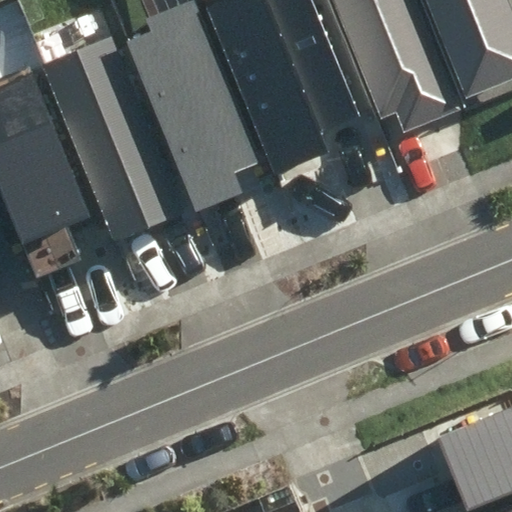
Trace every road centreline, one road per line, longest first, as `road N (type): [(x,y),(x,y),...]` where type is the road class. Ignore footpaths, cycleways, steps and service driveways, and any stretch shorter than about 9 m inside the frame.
road 1 (residential): [(0,465),(274,344)]
road 2 (residential): [(274,344),(511,256)]
road 3 (residential): [(274,344),(342,511)]
